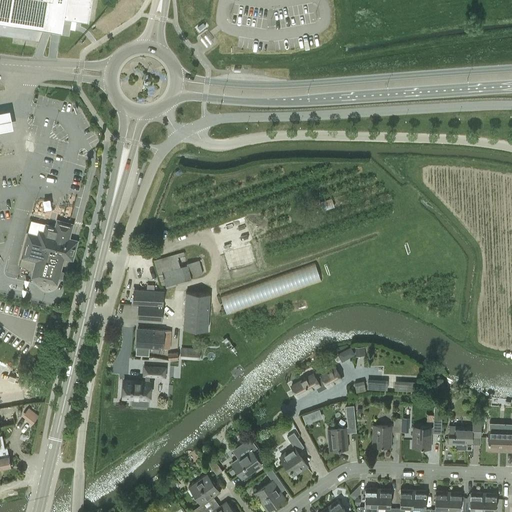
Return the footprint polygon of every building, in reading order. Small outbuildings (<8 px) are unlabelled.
[(0,0),(0,15),(61,27),(64,11),(87,15),(89,0),(0,0)] [(10,109),(0,110),(0,129),(14,127),(10,109)] [(334,206),(332,198),(319,201),(322,210),(334,206)] [(73,260),(78,240),(74,239),(69,238),(73,224),(57,219),(55,226),(45,224),(43,231),(38,230),(37,235),(28,232),(19,265),(31,268),(33,260),(36,261),(31,277),(57,284),(58,277),(60,277),(62,272),(60,272),(64,257),(69,259),(73,260)] [(255,220),(239,224),(245,249),(262,245),(255,220)] [(166,286),(191,279),(191,277),(203,274),(199,260),(187,263),(184,252),(153,260),(157,274),(162,273),(166,286)] [(318,263),(221,294),(227,312),(324,281),(318,263)] [(164,290),(154,290),(155,277),(135,276),(134,289),(133,289),(132,304),(138,305),(137,319),(162,320),(164,290)] [(185,292),(183,328),(208,330),(210,293),(185,292)] [(136,346),(136,355),(149,356),(149,347),(163,348),(164,337),(170,337),(171,331),(164,330),(137,328),(136,346)] [(355,347),(356,356),(365,355),(365,346),(355,347)] [(199,358),(199,350),(181,348),(181,356),(199,358)] [(124,380),(123,398),(132,398),(132,404),(147,405),(148,399),(150,381),(149,381),(150,375),(165,376),(165,367),(144,366),(144,375),(145,375),(145,381),(124,380)] [(314,374),(292,385),(298,396),(316,387),(319,391),(327,387),(328,388),(342,380),(335,366),(320,374),(321,375),(316,378),(314,374)] [(367,388),(387,389),(388,379),(367,378),(367,388)] [(356,392),(366,390),(364,380),(354,383),(356,392)] [(427,381),(395,380),(394,390),(426,392),(427,381)] [(32,423),(38,416),(39,415),(29,407),(22,415),(32,423)] [(413,426),(413,446),(431,447),(432,432),(441,433),(442,407),(434,407),(433,414),(433,421),(433,426),(413,426)] [(346,427),(328,429),(330,450),(348,448),(346,433),(356,432),(354,408),(346,409),(347,419),(347,427),(346,427)] [(322,417),(319,409),(302,415),(305,424),(322,417)] [(373,425),(372,445),(391,446),(391,431),(401,431),(401,417),(393,417),(393,425),(391,425),(373,425)] [(455,443),(455,448),(472,449),(472,435),(481,435),(482,420),(473,419),(472,426),(462,426),(462,425),(450,424),(450,434),(449,434),(449,442),(455,443)] [(511,429),(489,429),(489,446),(502,447),(502,450),(511,449),(511,429)] [(287,437),(294,447),(280,457),(293,475),(307,465),(297,451),(303,447),(294,432),(287,437)] [(252,450),(257,447),(250,437),(232,450),(239,458),(232,463),(243,478),(262,464),(252,450)] [(0,467),(11,465),(10,455),(2,457),(0,449),(0,448),(1,449),(0,442),(0,467)] [(214,459),(213,460),(211,457),(207,460),(209,462),(208,463),(216,474),(222,470),(214,459)] [(271,479),(272,479),(277,476),(271,467),(265,471),(271,479)] [(188,486),(201,504),(219,491),(206,473),(188,486)] [(281,491),(272,479),(271,479),(254,492),(267,510),(285,497),(281,491)] [(354,500),(360,493),(360,485),(349,495),(354,500)] [(359,511),(377,511),(378,506),(378,488),(366,488),(365,506),(359,506),(359,511)] [(391,489),(378,488),(378,506),(385,506),(385,511),(389,511),(388,511),(395,511),(395,507),(390,507),(390,506),(391,506),(391,489)] [(413,507),(414,489),(401,489),(400,506),(399,506),(399,508),(395,507),(395,511),(404,511),(405,506),(413,507)] [(427,490),(414,489),(413,507),(420,507),(419,511),(430,511),(431,509),(425,508),(425,507),(426,507),(427,490)] [(448,511),(448,508),(449,491),(436,490),(435,507),(434,507),(434,509),(431,509),(430,511),(448,511)] [(449,491),(448,508),(455,508),(454,511),(465,511),(466,510),(460,510),(460,508),(461,508),(462,491),(449,491)] [(466,510),(465,511),(474,511),(475,509),(483,509),(484,492),(471,492),(470,509),(469,510),(466,510)] [(495,511),(497,492),(484,492),(483,509),(483,511),(495,511)] [(327,506),(331,511),(352,511),(351,511),(346,511),(338,499),(327,506)] [(210,511),(207,507),(203,510),(200,511),(233,511),(226,501),(210,511)]
